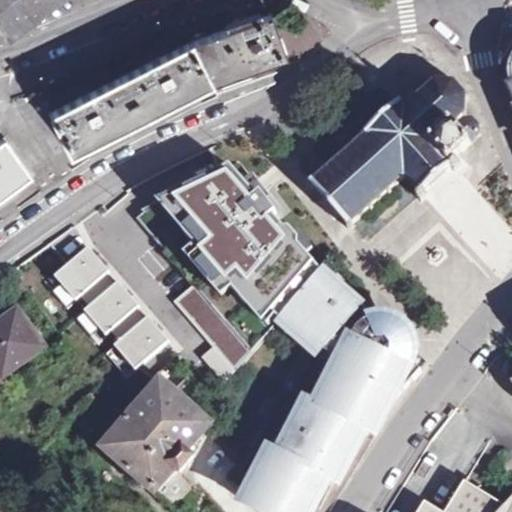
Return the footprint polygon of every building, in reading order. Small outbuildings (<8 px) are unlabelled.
[(0,0),(0,26),(5,32),(49,0),(0,0)] [(272,18),(241,29),(235,31),(192,46),(182,51),(190,66),(209,89),(286,62),(272,18)] [(235,31),(241,29),(238,22),(232,25),(235,31)] [(50,117),(70,158),(209,89),(190,66),(182,51),(50,117)] [(403,102),(315,183),(354,228),(409,177),(421,191),(417,194),(424,202),(432,194),(430,192),(454,170),(457,173),(465,166),(459,159),(478,142),(483,135),(484,130),(482,125),(476,119),(469,115),(470,94),(461,84),(435,86),(409,110),(403,102)] [(3,142),(0,143),(0,199),(29,179),(3,142)] [(261,199),(229,162),(184,199),(214,234),(219,230),(253,268),(287,240),(256,204),(261,199)] [(285,275),(302,292),(320,271),(340,248),(325,232),(285,275)] [(67,307),(112,276),(91,245),(46,277),(67,307)] [(242,465),(225,483),(258,511),(313,511),(328,487),(338,491),(366,442),(387,405),(416,367),(421,354),(420,348),(418,340),(408,328),(392,320),(384,319),(377,321),(320,271),(302,292),(207,400),(228,418),(211,437),(242,465)] [(112,279),(81,315),(110,339),(141,303),(112,279)] [(0,374),(42,345),(11,304),(0,311),(0,374)] [(130,376),(170,341),(147,315),(107,350),(130,376)] [(394,409),(424,372),(416,367),(387,405),(366,442),(372,446),(394,409)] [(425,373),(424,372),(394,409),(372,446),(374,448),(395,413),(425,373)] [(160,386),(128,421),(184,471),(191,462),(186,457),(210,431),(200,422),(204,418),(197,412),(205,402),(188,384),(174,398),(160,386)] [(184,471),(128,421),(100,452),(153,498),(173,476),(177,478),(184,471)] [(509,511),(506,510),(504,511),(501,511),(461,488),(445,511),(426,511),(421,509),(419,511),(509,511)]
